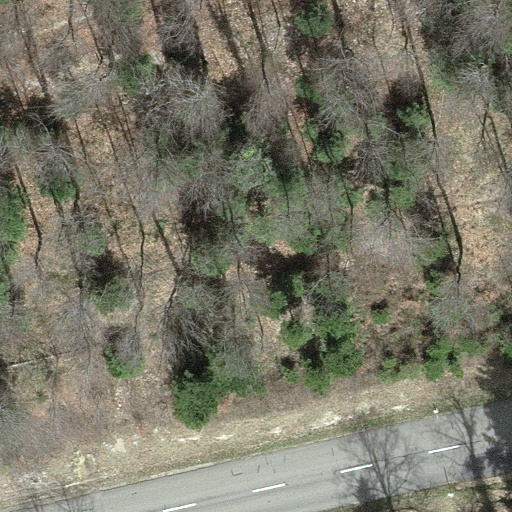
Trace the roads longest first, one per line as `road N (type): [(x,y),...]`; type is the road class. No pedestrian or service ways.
road 1 (secondary): [(153,511),(511,435)]
road 2 (track): [(0,56),(188,0)]
